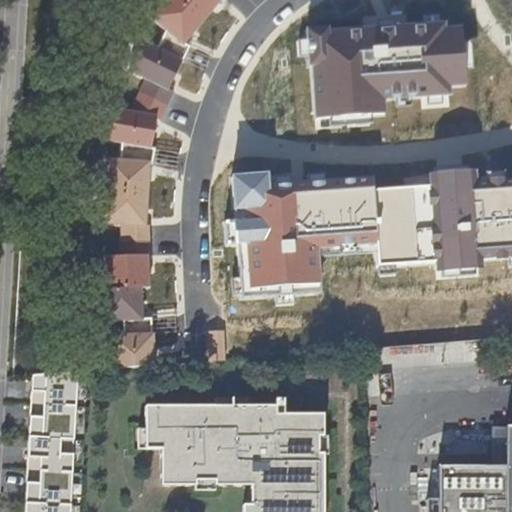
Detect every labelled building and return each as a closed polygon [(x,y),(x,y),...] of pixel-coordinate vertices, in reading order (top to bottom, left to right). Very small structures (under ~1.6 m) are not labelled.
[(167,0),(149,22),(182,50),(202,25),(171,0),(167,0)] [(171,0),(202,25),(223,0),(222,0),(171,0)] [(420,17),(421,26),(441,25),(440,16),(420,17)] [(325,29),(303,31),(305,68),(308,68),(312,120),(366,117),(383,115),(382,103),(447,98),(447,89),(461,88),(457,29),(442,30),(442,25),(441,25),(421,26),(390,28),(375,29),(325,33),(325,29)] [(178,64),(140,46),(126,75),(164,94),(178,64)] [(154,120),(112,113),(106,145),(149,152),(154,120)] [(366,117),(312,120),(313,129),(366,125),(366,117)] [(147,165),(105,163),(103,195),(145,197),(147,165)] [(511,180),(508,182),(468,185),(467,174),(421,178),(422,189),(370,194),(369,181),(265,190),(264,180),(228,183),(231,227),(219,228),(221,252),(233,252),(238,304),(315,297),(312,252),(369,248),(371,270),(375,270),(389,268),(428,265),(429,274),(431,274),(474,270),(475,270),(475,262),(502,259),(511,258),(511,180)] [(145,197),(103,195),(100,227),(143,230),(145,197)] [(146,258),(103,260),(104,292),(139,290),(147,290),(146,258)] [(389,268),(375,270),(375,279),(390,277),(389,268)] [(474,270),(431,274),(431,280),(474,277),(474,270)] [(139,290),(104,292),(97,293),(98,325),(141,323),(139,290)] [(291,312),(292,348),(462,341),(460,305),(291,312)] [(221,333),(206,334),(207,364),(222,363),(221,333)] [(154,337),(109,338),(111,372),(155,368),(154,337)] [(74,375),(30,378),(28,407),(73,409),(74,375)] [(254,488),(254,507),(246,507),(245,511),(326,511),(326,505),(321,504),(322,440),(326,440),(327,439),(328,418),(288,417),(288,403),(280,402),(280,409),(150,407),(150,429),(149,450),(165,450),(164,487),(199,487),(199,482),(218,483),(218,487),(254,488)] [(73,409),(28,407),(27,440),(71,442),(73,409)] [(498,471),(424,472),(424,511),(511,511),(511,430),(498,431),(498,471)] [(322,440),(321,504),(326,505),(327,458),(332,458),(332,439),(327,439),(327,440),(326,440),(322,440)] [(71,442),(27,440),(25,473),(70,475),(71,442)] [(70,475),(25,473),(23,506),(68,508),(70,475)] [(218,487),(218,483),(199,482),(199,487),(199,492),(218,492),(218,487)]
